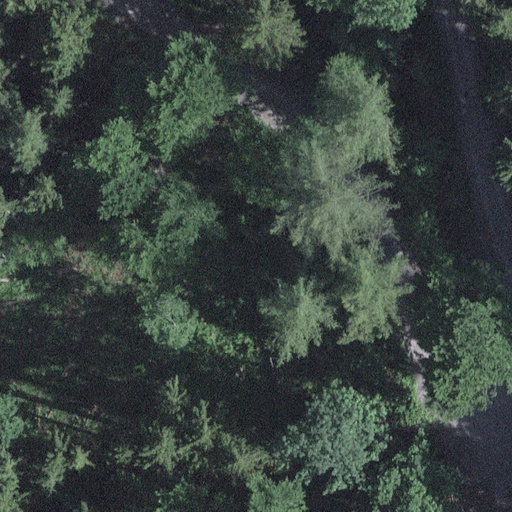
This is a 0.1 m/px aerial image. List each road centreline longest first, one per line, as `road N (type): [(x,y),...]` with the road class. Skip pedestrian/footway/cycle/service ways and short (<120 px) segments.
road 1 (track): [(258,92),(328,149),(390,228),(445,344),(457,396),(511,411)]
road 2 (track): [(511,262),(478,144),(454,0)]
